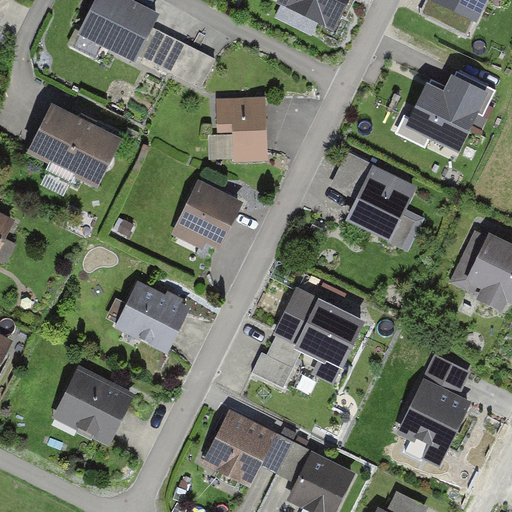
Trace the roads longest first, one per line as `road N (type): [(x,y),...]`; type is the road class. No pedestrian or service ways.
road 1 (residential): [(134,511),(399,0)]
road 2 (residential): [(111,511),(0,456)]
